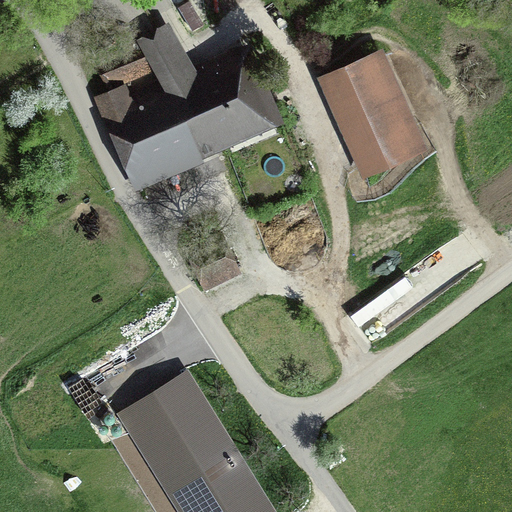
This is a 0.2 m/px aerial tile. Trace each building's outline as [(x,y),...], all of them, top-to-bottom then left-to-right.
[(98,71),(107,91),(176,61),(167,41),(98,71)] [(321,83),(361,172),(419,146),(379,57),(321,83)] [(264,119),(238,59),(105,118),(129,173),(198,143),(200,148),(264,119)] [(183,246),(197,280),(229,267),(214,232),(183,246)] [(190,511),(267,511),(182,377),(128,412),(190,511)]
